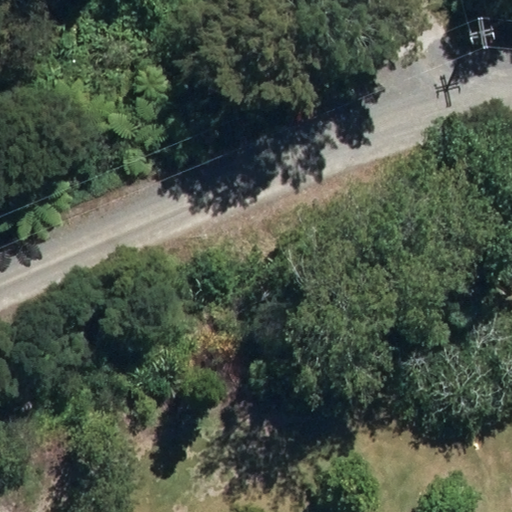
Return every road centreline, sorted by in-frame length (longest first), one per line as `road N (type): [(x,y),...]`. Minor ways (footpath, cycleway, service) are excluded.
road 1 (residential): [(0,279),(407,128),(511,107)]
road 2 (unknown): [(407,128),(388,0)]
